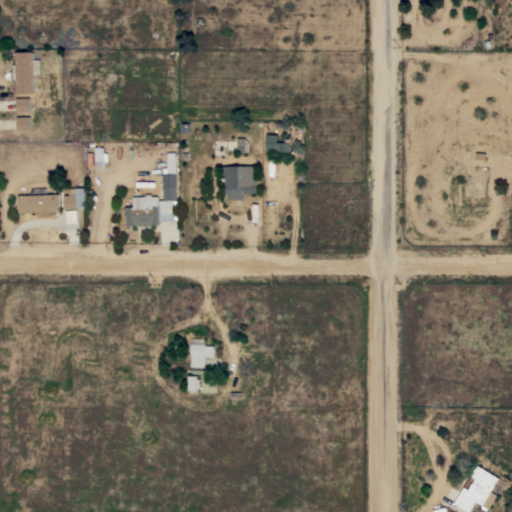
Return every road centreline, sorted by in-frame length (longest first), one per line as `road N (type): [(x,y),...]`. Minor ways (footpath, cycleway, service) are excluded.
road 1 (residential): [(385,0),(389,511)]
road 2 (residential): [(0,263),(511,266)]
